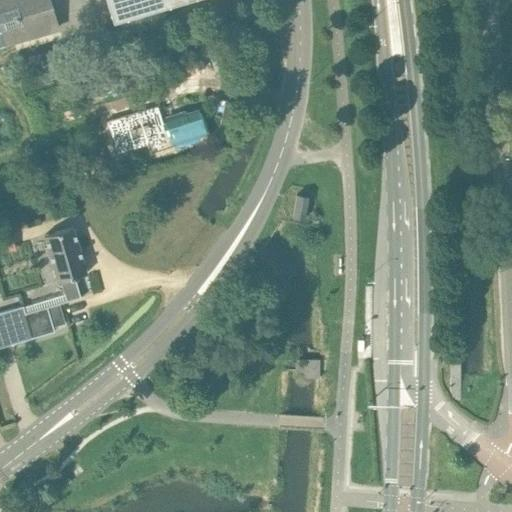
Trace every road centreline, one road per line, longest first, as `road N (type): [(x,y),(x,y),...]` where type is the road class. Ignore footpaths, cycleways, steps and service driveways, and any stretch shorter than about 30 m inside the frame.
road 1 (unclassified): [(0,465),(124,372),(189,306),(243,232),(280,158),(297,75),(296,0)]
road 2 (unclassified): [(488,0),(511,370)]
road 3 (secondary): [(422,396),(419,118),(410,59),(394,39)]
road 4 (secondary): [(394,39),(384,61),(399,186),(400,362)]
road 5 (secondary): [(400,362),(388,511)]
